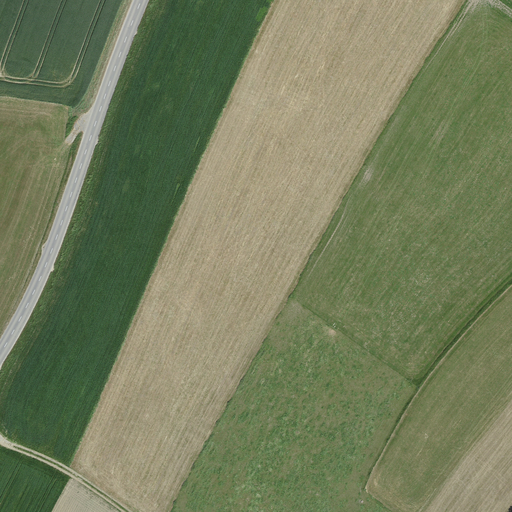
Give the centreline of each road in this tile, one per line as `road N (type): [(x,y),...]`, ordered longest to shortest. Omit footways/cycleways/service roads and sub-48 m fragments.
road 1 (tertiary): [(0,354),(43,269),(140,0)]
road 2 (track): [(0,438),(65,468),(128,511)]
